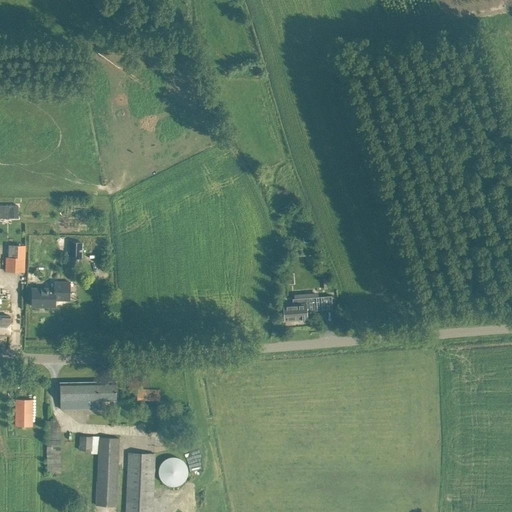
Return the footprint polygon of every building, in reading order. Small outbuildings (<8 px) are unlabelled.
[(69,241),(69,262),(82,262),(83,241),(69,241)] [(24,271),(25,243),(7,243),(6,255),(4,255),(4,271),(24,271)] [(55,288),(55,300),(69,300),(69,290),(70,282),(54,282),(54,288),(55,288)] [(55,306),(55,300),(55,288),(54,288),(32,288),(32,306),(55,306)] [(332,308),(331,295),(292,298),(293,304),(282,305),(284,321),(307,319),(308,319),(307,311),(336,309),(336,308),(332,308)] [(0,333),(10,334),(10,316),(0,315),(0,333)] [(60,408),(101,408),(108,408),(108,400),(116,400),(116,391),(116,381),(60,382),(60,408)] [(137,389),(137,399),(160,400),(160,390),(137,389)] [(32,426),(32,425),(32,399),(16,399),(16,426),(32,426)] [(62,472),(61,427),(58,427),(58,420),(51,420),(52,439),(51,439),(51,441),(47,442),(47,472),(54,472),(54,475),(60,475),(60,472),(62,472)] [(81,435),(80,450),(98,451),(98,454),(96,505),(117,505),(120,437),(99,436),(81,435)] [(128,452),(125,511),(153,511),(156,453),(128,452)] [(174,485),(176,485),(179,484),(182,483),(184,481),(186,478),(188,475),(188,471),(188,468),(187,465),(186,462),(184,460),(182,458),(179,457),(176,456),(172,456),(169,457),(166,458),(163,460),(161,463),(160,465),(159,468),(159,471),(159,474),(160,477),(162,480),(165,482),(168,484),(171,485),(174,485)]
